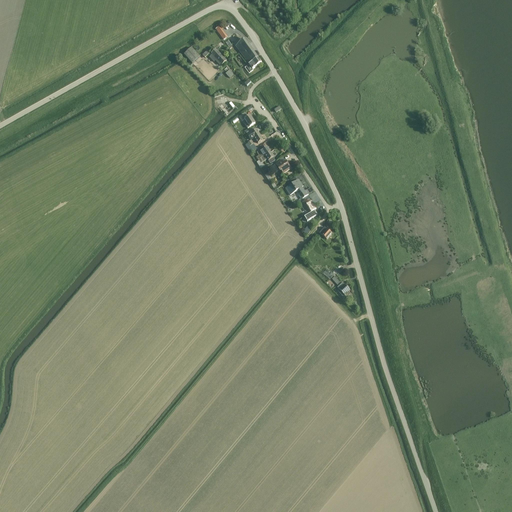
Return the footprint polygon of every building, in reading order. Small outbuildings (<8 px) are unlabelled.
[(223,40),(228,37),(221,28),(220,26),(215,30),(223,40)] [(257,57),(245,39),(235,46),(240,53),(248,65),(249,65),(252,70),(262,62),(257,57)] [(192,64),(200,57),(191,48),(184,55),(192,64)] [(212,55),(209,58),(214,63),(215,61),(216,62),(219,66),(221,65),(222,65),(226,61),(222,56),(216,50),(211,54),(212,55)] [(230,79),(234,75),(229,70),(225,74),(230,79)] [(247,118),(245,114),(239,118),(242,122),(244,120),(247,124),(245,125),(247,129),(249,128),(255,124),(250,116),(247,118)] [(254,128),(246,133),(249,137),(252,141),(254,139),(260,136),(257,130),(255,131),(254,128)] [(260,136),(254,139),(255,140),(257,144),(263,141),(260,136)] [(245,146),(250,153),(253,152),(257,149),(254,144),(252,142),(252,141),(248,144),(245,146)] [(259,156),(256,158),(258,160),(261,158),(262,158),(265,156),(266,156),(271,152),(267,147),(262,150),(262,149),(257,152),(258,152),(257,153),(258,155),(259,156)] [(259,161),(256,163),(258,166),(260,169),(261,168),(264,167),(262,163),(264,161),(267,160),(268,161),(270,164),(275,161),(273,158),(274,158),(274,157),(271,152),(266,156),(265,156),(262,158),(261,158),(258,160),(259,161)] [(282,162),(276,166),(279,171),(280,173),(281,172),(283,175),(290,170),(287,165),(285,166),(283,163),(282,162)] [(305,192),(298,181),(285,189),(290,196),(299,190),(301,194),(298,196),(301,200),(308,196),(306,191),(305,192)] [(303,199),(299,202),(299,203),(300,205),(304,212),(308,209),(311,213),(304,217),(307,222),(317,215),(314,211),(316,210),(312,202),(309,204),(307,200),(305,202),(303,200),(303,199)] [(327,240),(332,234),(325,228),(319,234),(327,240)] [(337,286),(340,283),(335,277),(332,280),(337,286)] [(347,299),(350,295),(348,293),(350,291),(343,283),(337,288),(347,299)]
